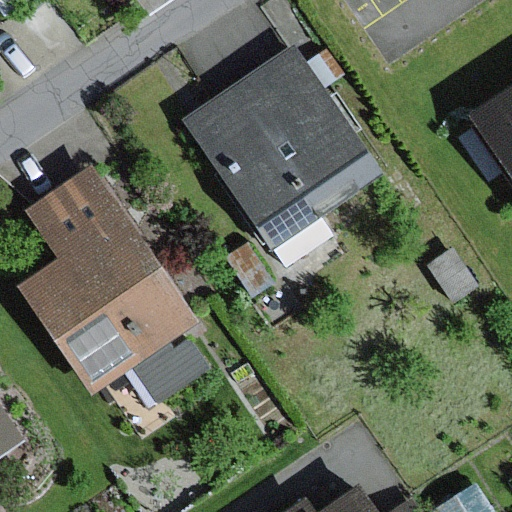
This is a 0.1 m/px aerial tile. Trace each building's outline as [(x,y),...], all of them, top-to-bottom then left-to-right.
[(248,79),(180,125),(265,251),(372,180),(287,53),(248,79)] [(511,93),(464,126),(511,194),(511,93)] [(58,269),(14,298),(86,404),(131,373),(167,349),(195,330),(89,173),(23,217),(58,269)] [(167,349),(131,373),(155,409),(208,374),(187,343),(171,354),(167,349)] [(0,452),(11,445),(0,428),(0,452)] [(487,511),(473,488),(435,511),(487,511)] [(307,511),(301,503),(288,511),(367,511),(353,491),(322,511),(307,511)] [(416,511),(408,500),(391,511),(416,511)]
